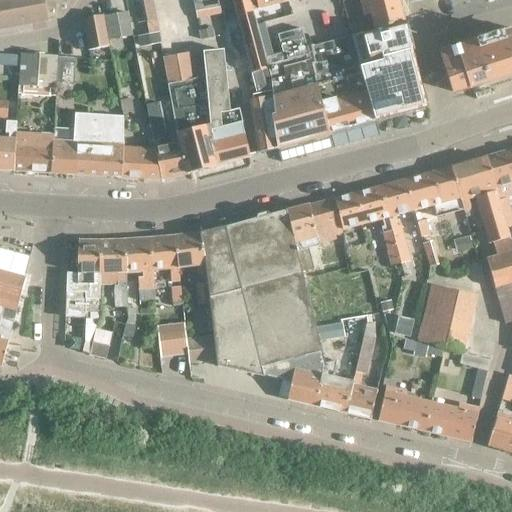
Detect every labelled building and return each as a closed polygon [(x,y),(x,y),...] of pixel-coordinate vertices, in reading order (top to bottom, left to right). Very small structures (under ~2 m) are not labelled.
[(0,0),(0,30),(16,27),(7,0),(0,0)] [(45,22),(60,19),(61,19),(62,18),(64,17),(65,16),(77,0),(7,0),(16,27),(29,23),(45,21),(45,22)] [(137,24),(156,21),(152,0),(135,0),(133,0),(137,24)] [(192,0),(195,12),(219,8),(217,0),(192,0)] [(288,1),(287,0),(232,0),(258,95),(266,93),(266,91),(272,90),(271,85),(267,67),(252,11),(260,9),(259,5),(277,0),(278,4),(288,1)] [(376,30),(405,23),(398,0),(360,0),(365,17),(372,15),(376,30)] [(105,18),(109,41),(132,37),(128,14),(105,18)] [(88,51),(108,47),(103,16),(83,20),(88,51)] [(405,23),(376,30),(352,36),(363,75),(376,122),(426,109),(405,23)] [(273,119),(277,149),(331,134),(331,133),(318,87),(307,49),(306,49),(304,43),(301,30),(277,36),(282,58),(280,58),(281,63),(267,67),(271,85),(274,117),(273,119)] [(472,88),(511,75),(511,33),(505,35),(504,33),(476,41),(477,42),(460,48),(459,46),(452,49),(452,50),(442,53),(455,93),(472,88)] [(318,87),(331,133),(376,122),(363,75),(352,36),(307,49),(318,87)] [(205,77),(206,93),(211,128),(216,167),(249,158),(241,126),(242,125),(239,111),(229,113),(223,51),(203,53),(205,77)] [(216,168),(216,167),(211,128),(206,93),(205,77),(202,78),(197,52),(163,58),(168,84),(177,134),(179,144),(187,175),(216,168)] [(55,97),(55,90),(57,58),(20,56),(18,91),(17,95),(55,97)] [(74,59),(57,58),(55,90),(72,91),(74,59)] [(273,119),(274,117),(272,90),(266,91),(266,93),(258,95),(256,96),(256,99),(247,101),(251,122),(257,154),(277,149),(273,119)] [(120,101),(122,115),(132,113),(130,99),(120,101)] [(146,106),(150,130),(163,127),(159,104),(146,106)] [(87,177),(91,115),(81,115),(81,116),(74,115),(73,143),(54,142),(52,175),(87,177)] [(91,115),(87,177),(122,179),(124,149),(125,147),(123,118),(91,115)] [(0,171),(14,172),(16,141),(16,133),(15,133),(16,123),(6,122),(6,133),(9,134),(9,139),(0,138),(0,171)] [(14,172),(52,175),(54,142),(54,135),(16,133),(16,141),(14,172)] [(152,134),(153,142),(161,182),(187,175),(179,144),(161,149),(157,133),(152,134)] [(122,179),(161,182),(153,142),(149,142),(149,150),(124,149),(122,179)] [(511,154),(511,152),(486,159),(495,189),(499,202),(508,199),(508,201),(511,200),(511,154)] [(451,169),(464,211),(465,213),(472,211),(469,201),(476,198),(490,244),(494,243),(498,258),(486,261),(505,324),(511,322),(511,247),(506,228),(499,202),(495,189),(486,159),(451,169)] [(464,211),(451,169),(406,181),(414,211),(434,206),(437,218),(464,211)] [(406,181),(381,188),(399,261),(400,264),(411,261),(401,224),(398,224),(396,217),(414,211),(406,181)] [(381,188),(356,194),(363,225),(382,220),(384,227),(381,228),(390,263),(399,261),(381,188)] [(363,225),(356,194),(335,200),(342,235),(363,229),(363,225)] [(511,213),(508,199),(499,202),(506,228),(511,226),(511,213)] [(335,200),(311,206),(321,245),(336,240),(335,237),(342,235),(335,200)] [(287,401),(347,414),(354,382),(333,377),(336,362),(325,365),(302,273),(315,270),(309,249),(321,246),(321,245),(311,206),(225,229),(240,286),(262,377),(291,383),(287,401)] [(422,239),(430,237),(426,221),(418,223),(422,239)] [(225,229),(199,234),(207,277),(218,366),(262,377),(240,286),(225,229)] [(175,238),(179,269),(196,267),(198,278),(207,277),(199,234),(175,238)] [(175,238),(150,241),(153,272),(155,271),(171,270),(172,281),(180,280),(179,269),(175,238)] [(150,241),(126,242),(127,273),(142,272),(142,278),(138,279),(139,301),(154,301),(153,272),(150,241)] [(66,274),(66,293),(85,293),(85,313),(89,313),(89,343),(92,343),(99,313),(99,300),(100,287),(100,274),(101,274),(100,242),(78,242),(78,274),(66,274)] [(126,242),(100,242),(101,274),(119,273),(119,286),(116,286),(115,292),(115,309),(128,309),(127,273),(126,242)] [(423,246),(430,267),(439,264),(432,243),(423,246)] [(0,271),(0,366),(3,368),(26,278),(0,271)] [(196,287),(198,305),(208,304),(206,286),(196,287)] [(463,353),(476,297),(431,286),(418,342),(463,353)] [(181,303),(181,288),(171,288),(172,303),(181,303)] [(395,336),(411,339),(416,319),(400,315),(395,336)] [(316,328),(319,342),(344,338),(342,324),(316,328)] [(188,356),(186,340),(184,325),(156,328),(160,359),(188,356)] [(96,330),(90,356),(105,360),(112,334),(96,330)] [(214,337),(186,340),(188,356),(189,365),(217,361),(214,337)] [(364,337),(356,374),(367,376),(375,340),(364,337)] [(428,346),(405,341),(403,350),(414,353),(413,356),(425,359),(428,346)] [(356,376),(354,382),(347,414),(371,419),(378,391),(360,387),(362,377),(356,376)] [(511,377),(508,376),(501,401),(511,403),(511,400),(511,377)] [(378,422),(425,433),(432,403),(404,397),(406,392),(386,388),(378,422)] [(432,403),(425,433),(472,444),(479,410),(459,405),(458,409),(432,403)] [(487,447),(511,454),(511,423),(511,420),(511,418),(497,414),(487,447)]
